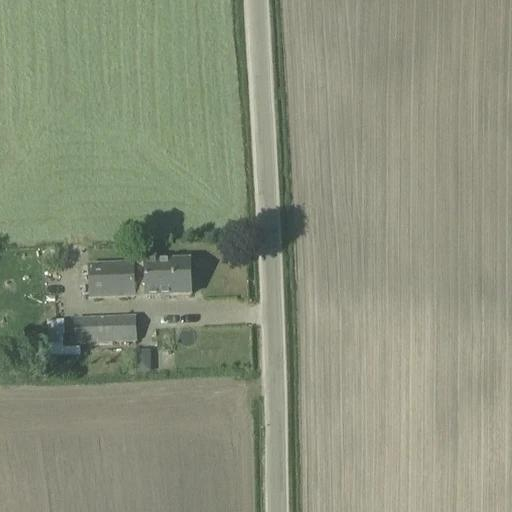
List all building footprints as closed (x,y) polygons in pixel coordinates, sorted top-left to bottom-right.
[(144,267),(134,267),(135,300),(192,298),(191,264),(144,265),(144,267)] [(134,267),(90,269),(91,301),(135,300),(134,267)] [(136,319),(75,322),(75,347),(138,345),(136,319)] [(64,322),(47,322),(48,335),(64,335),(64,322)] [(51,359),(52,342),(40,342),(40,358),(51,359)]
